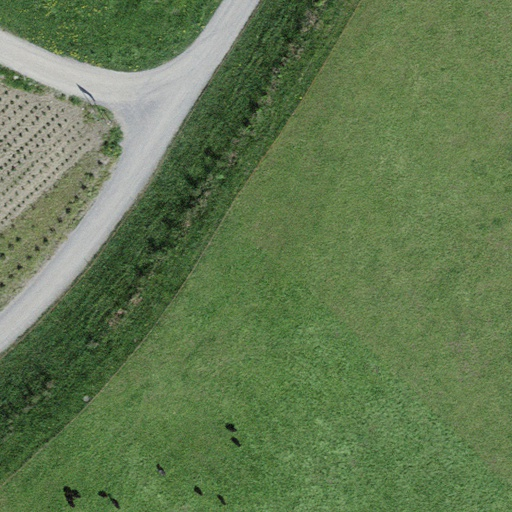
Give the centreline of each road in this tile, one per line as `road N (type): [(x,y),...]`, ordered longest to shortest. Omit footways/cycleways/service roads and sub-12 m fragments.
road 1 (track): [(163,124),(52,279),(0,322)]
road 2 (track): [(0,42),(163,124)]
road 3 (track): [(238,0),(163,124)]
